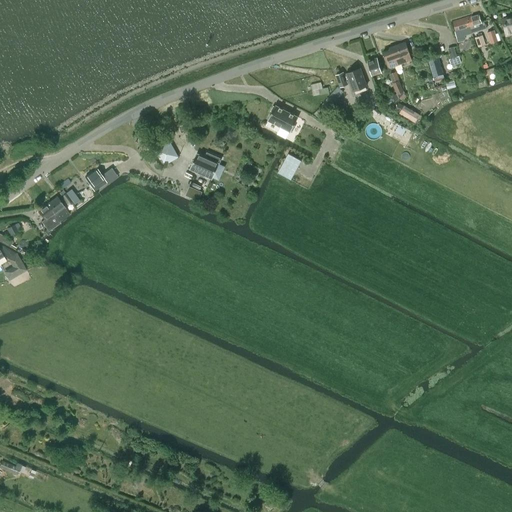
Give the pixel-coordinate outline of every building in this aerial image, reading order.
[(467,17),(472,34),(487,29),(484,22),(481,23),(478,14),(467,17)] [(452,21),(457,38),(458,42),(464,41),(465,38),(465,36),(472,34),(467,17),(452,21)] [(511,17),(502,20),(506,34),(511,32),(511,17)] [(486,33),(490,44),(492,44),(493,47),(498,46),(497,42),(498,42),(494,30),(486,33)] [(486,45),(482,35),(474,37),(478,48),(486,45)] [(388,68),(400,64),(411,60),(405,42),(389,47),(389,49),(383,52),(388,68)] [(457,57),(454,46),(447,48),(451,59),(457,57)] [(433,78),(443,75),(437,55),(428,58),(433,78)] [(425,57),(417,60),(419,64),(423,63),(425,66),(427,65),(425,57)] [(367,61),(372,75),(381,72),(377,58),(367,61)] [(491,81),(487,69),(486,69),(484,65),(480,67),(485,83),(491,81)] [(346,74),(353,91),(367,86),(360,68),(346,74)] [(340,87),(346,85),(348,84),(343,72),(336,75),(340,87)] [(396,72),(390,75),(393,82),(399,80),(396,72)] [(393,83),(397,93),(392,96),(395,102),(399,98),(401,99),(405,96),(403,94),(404,93),(403,91),(399,80),(393,83)] [(320,95),(329,92),(328,87),(322,88),(321,82),(310,85),(313,95),(319,94),(320,95)] [(420,115),(404,105),(403,106),(399,103),(395,109),(400,112),(399,113),(415,123),(420,115)] [(272,112),(267,120),(290,132),(291,131),(292,131),(295,126),(294,126),(298,117),(275,105),(274,107),(273,106),(270,111),(272,112)] [(162,146),(154,150),(163,165),(170,161),(162,146)] [(190,169),(212,179),(221,158),(207,152),(205,156),(197,152),(190,169)] [(301,161),(288,154),(277,173),(290,181),(298,166),(301,161)] [(97,169),(84,177),(89,184),(87,185),(90,188),(91,187),(94,190),(106,182),(97,169)] [(202,191),(189,186),(185,195),(198,201),(202,191)] [(71,189),(66,192),(67,194),(74,204),(80,200),(72,190),(71,189)] [(66,194),(60,197),(66,205),(71,202),(66,194)] [(47,203),(56,217),(59,221),(69,214),(57,196),(47,203)] [(47,223),(56,217),(47,203),(38,210),(47,223)] [(8,281),(27,270),(17,253),(7,258),(12,266),(3,271),(8,281)] [(0,464),(0,468),(17,475),(19,471),(23,472),(25,467),(16,463),(15,466),(2,460),(0,464)]
